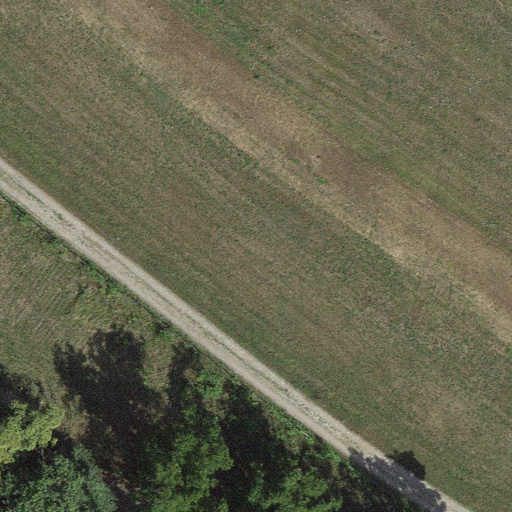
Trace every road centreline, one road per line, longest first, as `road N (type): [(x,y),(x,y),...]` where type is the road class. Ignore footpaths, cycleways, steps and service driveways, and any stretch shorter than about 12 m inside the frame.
road 1 (track): [(452,511),(0,178)]
road 2 (track): [(0,439),(149,511)]
